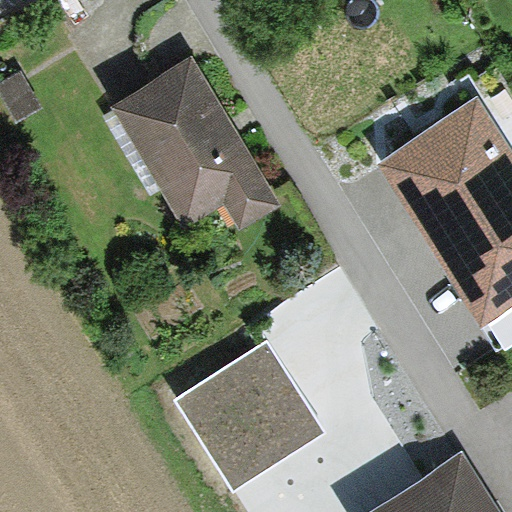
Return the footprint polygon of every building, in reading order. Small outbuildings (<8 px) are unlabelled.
[(240,233),(286,205),(193,58),(111,109),(186,229),(223,206),(240,233)] [(22,72),(0,83),(0,86),(18,118),(41,105),(22,72)] [(511,156),(474,97),(374,161),(480,325),(487,320),(503,344),(511,338),(511,156)] [(266,343),(176,400),(232,488),(322,431),(266,343)] [(494,511),(460,457),(373,511),(494,511)]
